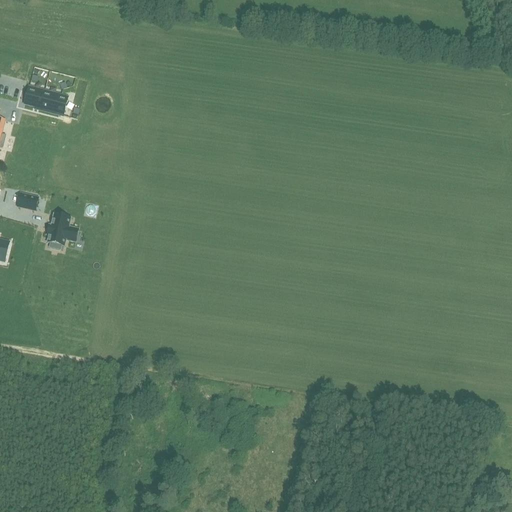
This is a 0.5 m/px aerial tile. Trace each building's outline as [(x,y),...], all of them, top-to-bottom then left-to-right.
[(26,102),(25,105),(35,108),(51,112),(50,114),(63,117),(68,98),(29,88),(28,94),(27,94),(27,96),(26,99),(25,102),(26,102)] [(107,132),(216,154),(218,144),(217,144),(221,125),(114,104),(111,118),(110,118),(107,132)] [(106,136),(98,171),(105,173),(114,137),(106,136)] [(62,166),(67,148),(18,137),(16,147),(12,146),(10,154),(62,166)] [(113,138),(108,173),(141,179),(147,143),(113,138)] [(3,182),(65,196),(65,194),(78,197),(81,183),(80,182),(80,179),(12,165),(10,174),(5,173),(3,182)] [(14,194),(11,206),(17,208),(35,212),(38,199),(20,195),(14,194)] [(49,238),(48,244),(51,245),(50,249),(60,251),(61,247),(64,248),(66,240),(68,241),(70,230),(68,230),(70,220),(58,217),(55,216),(54,221),(52,226),(49,238)] [(0,241),(0,262),(4,263),(9,244),(0,241)]
